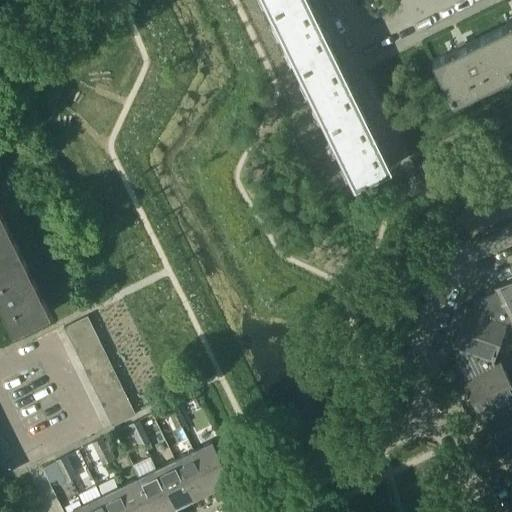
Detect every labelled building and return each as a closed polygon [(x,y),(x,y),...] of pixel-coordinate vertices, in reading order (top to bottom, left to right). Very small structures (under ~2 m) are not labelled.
[(263,0),(268,10),(288,0),(263,0)] [(307,0),(288,0),(268,10),(296,68),(332,51),(307,0)] [(511,20),(505,24),(490,32),(510,74),(511,72),(511,20)] [(465,44),(456,48),(447,52),(431,60),(451,102),(510,74),(490,32),(465,44)] [(332,51),(296,68),(325,126),(361,108),(332,51)] [(361,108),(325,126),(354,185),(389,167),(361,108)] [(0,211),(0,261),(20,252),(0,211)] [(20,252),(0,261),(0,306),(11,330),(11,331),(49,312),(20,252)] [(511,277),(493,286),(494,290),(508,319),(511,324),(511,323),(511,277)] [(494,290),(474,299),(471,307),(470,309),(505,321),(508,319),(494,290)] [(466,306),(459,326),(498,340),(505,321),(470,309),(471,307),(466,306)] [(86,315),(63,327),(68,338),(92,327),(86,315)] [(459,326),(452,346),(457,348),(457,347),(492,359),(498,340),(459,326)] [(92,327),(68,338),(74,349),(97,338),(92,327)] [(97,338),(74,349),(79,360),(102,348),(97,338)] [(492,359),(457,347),(457,348),(454,356),(464,376),(493,362),(492,359)] [(102,348),(79,360),(84,370),(108,359),(102,348)] [(108,359),(84,370),(89,381),(113,370),(108,359)] [(493,362),(464,376),(461,378),(470,397),(508,379),(499,360),(493,362)] [(113,370),(89,381),(95,392),(118,381),(113,370)] [(511,386),(508,379),(470,397),(479,416),(511,399),(511,386)] [(118,381),(95,392),(100,403),(124,392),(118,381)] [(124,392),(100,403),(105,413),(129,402),(124,392)] [(511,399),(479,416),(488,434),(511,422),(511,399)] [(174,401),(164,406),(170,416),(179,412),(174,401)] [(129,402),(105,413),(111,426),(135,414),(134,413),(129,402)] [(179,412),(170,416),(175,428),(185,423),(179,412)] [(137,419),(128,424),(133,434),(142,430),(137,419)] [(511,422),(488,434),(498,453),(511,446),(511,445),(511,422)] [(142,430),(133,434),(139,446),(148,441),(142,430)] [(101,437),(91,442),(96,452),(106,448),(101,437)] [(211,441),(192,450),(210,489),(230,479),(211,441)] [(106,448),(96,452),(102,464),(112,459),(106,448)] [(192,450),(174,459),(192,497),(210,489),(192,450)] [(64,455),(55,460),(60,471),(69,466),(64,455)] [(174,459),(155,468),(174,506),(192,497),(174,459)] [(69,466),(60,471),(65,482),(75,477),(69,466)] [(155,468),(137,477),(153,511),(162,511),(174,506),(155,468)] [(153,511),(137,477),(119,486),(131,511),(153,511)] [(131,511),(119,486),(100,495),(108,511),(131,511)] [(108,511),(100,495),(82,504),(85,511),(108,511)]
